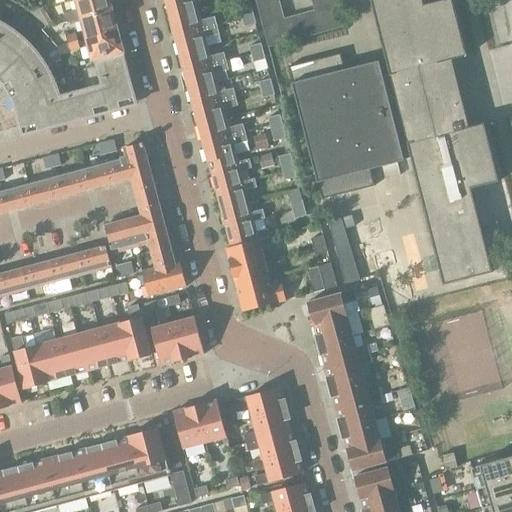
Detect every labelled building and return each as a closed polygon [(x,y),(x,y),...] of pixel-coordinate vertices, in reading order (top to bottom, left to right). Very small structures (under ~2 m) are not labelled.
[(27,11),(30,10),(27,0),(9,0),(16,3),(23,8),(27,11)] [(76,0),(79,9),(65,13),(67,23),(81,19),(110,11),(108,5),(110,3),(109,0),(76,0)] [(167,0),(165,1),(170,19),(197,11),(195,2),(201,0),(167,0)] [(280,7),(278,0),(262,0),(256,2),(259,13),(280,7)] [(336,4),(334,0),(312,0),(315,10),(336,4)] [(370,0),(386,61),(379,63),(403,160),(410,158),(443,285),(492,273),(470,189),(498,182),(484,124),(467,128),(465,122),(467,122),(462,100),(460,101),(449,61),(466,56),(452,0),(443,0),(424,5),(422,0),(370,0)] [(315,10),(304,13),(311,37),(322,34),(343,27),(336,4),(315,10)] [(280,7),(259,13),(261,24),(283,18),(280,7)] [(30,10),(27,11),(28,11),(40,21),(43,24),(45,28),(49,27),(38,8),(30,10)] [(240,12),(242,20),(253,17),(251,9),(240,12)] [(81,19),(86,39),(115,31),(114,24),(116,23),(113,14),(111,14),(110,11),(81,19)] [(170,19),(174,36),(216,25),(214,17),(200,20),(197,11),(170,19)] [(300,39),(311,37),(304,13),(294,15),(300,39)] [(294,15),(283,18),(261,24),(268,48),(278,45),(300,39),(294,15)] [(242,20),(244,28),(256,25),(253,17),(242,20)] [(0,70),(27,43),(22,39),(16,34),(11,30),(5,26),(0,23),(0,70)] [(179,54),(207,47),(204,37),(218,34),(216,25),(174,36),(179,54)] [(115,31),(86,39),(92,59),(121,51),(120,49),(122,47),(120,38),(117,37),(115,31)] [(67,44),(77,41),(75,33),(65,36),(67,44)] [(77,41),(67,44),(70,52),(79,49),(77,41)] [(32,48),(27,43),(0,70),(0,82),(0,83),(3,86),(5,90),(8,93),(9,97),(11,101),(13,105),(14,109),(58,97),(56,90),(54,84),(51,77),(48,71),(44,65),(40,59),(36,54),(32,48)] [(263,52),(261,44),(249,47),(251,55),(263,52)] [(223,53),(209,56),(207,47),(179,54),(184,73),(225,61),(223,53)] [(53,63),(60,60),(56,51),(49,54),(53,63)] [(251,55),(253,63),(265,60),(263,52),(251,55)] [(340,54),(288,67),(322,199),(374,186),(370,170),(404,161),(403,160),(379,63),(378,62),(345,70),(340,54)] [(106,104),(133,96),(122,55),(95,62),(101,86),(106,104)] [(184,73),(189,91),(216,83),(214,73),(228,70),(225,61),(184,73)] [(261,91),(272,88),(270,80),(259,83),(261,91)] [(193,109),(235,98),(233,89),(219,92),(216,83),(189,91),(193,109)] [(14,109),(14,110),(18,127),(106,104),(101,86),(58,97),(14,109)] [(261,91),(263,99),(274,96),(272,88),(261,91)] [(235,98),(193,109),(198,127),(226,119),(223,110),(237,106),(235,98)] [(282,123),(280,116),(268,119),(270,126),(282,123)] [(226,119),(198,127),(203,145),(244,133),(242,125),(228,129),(226,119)] [(274,142),(286,139),(282,123),(270,126),(274,142)] [(224,166),(237,162),(233,146),(247,142),(247,141),(253,139),(256,150),(268,147),(265,134),(252,137),(251,131),(244,133),(203,145),(208,163),(222,159),(224,166)] [(113,140),(105,142),(108,154),(116,152),(113,140)] [(100,156),(108,154),(105,142),(97,144),(100,156)] [(115,183),(130,178),(131,178),(127,164),(146,158),(142,143),(122,148),(125,157),(109,162),(115,183)] [(271,153),(257,157),(261,169),(274,166),(271,153)] [(58,154),(50,156),(53,168),(61,166),(58,154)] [(289,154),(278,157),(281,168),(292,165),(289,154)] [(45,170),(53,168),(50,156),(42,158),(45,170)] [(131,178),(130,178),(137,202),(138,208),(148,206),(147,199),(144,190),(154,188),(146,158),(127,164),(131,178)] [(222,159),(208,163),(209,170),(211,170),(216,188),(242,181),(240,171),(251,168),(249,159),(237,162),(224,166),(222,159)] [(82,169),(88,190),(115,183),(109,162),(82,169)] [(292,165),(281,168),(284,180),(295,177),(292,165)] [(55,176),(60,197),(88,190),(82,169),(55,176)] [(28,183),(34,204),(60,197),(55,176),(28,183)] [(221,208),(248,201),(245,190),(256,188),(254,178),(242,181),(216,188),(221,208)] [(1,191),(7,212),(34,204),(28,183),(1,191)] [(138,208),(141,217),(146,238),(147,238),(166,233),(157,197),(154,188),(144,190),(147,199),(148,206),(138,208)] [(292,211),(303,207),(298,189),(286,192),(292,211)] [(248,201),(221,208),(226,228),(253,221),(264,218),(262,210),(251,212),(248,201)] [(303,207),(292,211),(294,218),(305,215),(303,207)] [(351,215),(342,218),(345,229),(354,226),(351,215)] [(146,238),(141,217),(122,222),(129,249),(149,244),(147,238),(146,238)] [(328,222),(330,230),(343,226),(341,218),(328,222)] [(269,238),(265,225),(255,228),(253,221),(226,228),(231,248),(259,240),(259,241),(269,238)] [(129,249),(122,222),(104,226),(111,254),(129,249)] [(330,230),(332,237),(346,234),(343,226),(330,230)] [(147,238),(149,244),(155,268),(174,263),(166,233),(147,238)] [(332,237),(334,245),(348,242),(346,234),(332,237)] [(311,239),(313,247),(325,244),(323,236),(311,239)] [(259,240),(231,248),(225,249),(231,269),(274,258),(273,252),(263,255),(259,241),(259,240)] [(348,242),(334,245),(336,253),(350,249),(348,242)] [(313,247),(315,256),(327,252),(325,244),(313,247)] [(111,268),(105,247),(78,254),(84,275),(111,268)] [(336,253),(339,261),(353,257),(350,249),(336,253)] [(49,262),(55,283),(84,275),(78,254),(49,262)] [(339,261),(341,269),(355,265),(353,257),(339,261)] [(274,258),(231,269),(236,290),(270,281),(266,266),(276,264),(274,258)] [(22,269),(28,290),(55,283),(49,262),(22,269)] [(131,262),(123,265),(126,276),(134,274),(131,262)] [(174,263),(155,268),(141,272),(145,286),(140,288),(143,298),(186,287),(179,262),(174,263)] [(324,290),(337,287),(330,264),(318,267),(324,290)] [(123,265),(115,267),(118,278),(126,276),(123,265)] [(341,269),(343,277),(358,273),(355,265),(341,269)] [(0,297),(28,290),(22,269),(0,275),(0,297)] [(343,277),(345,285),(360,281),(359,279),(358,273),(343,277)] [(270,281),(236,290),(242,312),(286,301),(281,282),(271,285),(270,281)] [(112,297),(128,293),(126,283),(110,287),(112,297)] [(99,289),(102,300),(112,297),(110,287),(99,289)] [(102,300),(99,289),(89,292),(91,302),(102,300)] [(382,303),(377,289),(369,291),(373,306),(382,303)] [(354,291),(306,303),(312,326),(313,326),(313,325),(346,316),(343,304),(356,301),(354,291)] [(91,302),(89,292),(78,295),(81,305),(91,302)] [(81,305),(78,295),(68,297),(70,308),(81,305)] [(165,298),(168,307),(180,303),(178,295),(165,298)] [(70,308),(68,297),(57,300),(60,311),(70,308)] [(60,311),(57,300),(47,303),(50,313),(60,311)] [(146,313),(158,309),(156,301),(144,304),(146,313)] [(50,313),(47,303),(37,306),(39,316),(50,313)] [(119,323),(129,361),(151,355),(138,305),(127,308),(130,320),(119,323)] [(375,326),(387,325),(386,305),(373,307),(375,326)] [(39,316),(37,306),(26,308),(29,319),(39,316)] [(29,319),(26,308),(15,311),(18,322),(29,319)] [(18,322),(15,311),(4,314),(7,324),(18,322)] [(313,325),(313,326),(319,345),(352,336),(346,316),(313,325)] [(182,360),(204,354),(194,318),(172,324),(182,360)] [(119,323),(98,329),(108,366),(128,360),(129,362),(129,361),(119,323)] [(160,366),(182,360),(172,324),(151,329),(160,366)] [(78,335),(87,371),(108,366),(98,329),(78,335)] [(78,335),(57,340),(67,377),(87,371),(78,335)] [(11,339),(24,390),(46,384),(36,346),(25,349),(21,336),(11,339)] [(352,336),(319,345),(324,366),(370,354),(378,352),(376,344),(355,349),(352,336)] [(57,340),(36,346),(46,384),(47,383),(47,382),(67,377),(57,340)] [(370,354),(324,366),(330,387),(363,378),(360,366),(372,363),(370,354)] [(0,358),(3,369),(0,369),(0,409),(22,403),(9,355),(0,357),(0,358)] [(363,378),(330,387),(336,408),(381,396),(379,388),(367,391),(363,378)] [(279,388),(234,401),(236,410),(248,406),(252,419),(285,410),(279,388)] [(381,397),(383,403),(392,401),(390,393),(381,396),(381,397)] [(381,396),(336,408),(341,429),(374,420),(371,407),(383,404),(381,397),(381,396)] [(403,411),(414,408),(411,398),(400,401),(403,411)] [(204,443),(226,437),(216,401),(195,406),(204,443)] [(195,406),(173,412),(183,449),(204,443),(195,406)] [(252,419),(255,432),(243,435),(245,443),(291,431),(285,410),(252,419)] [(341,429),(347,449),(347,450),(380,441),(374,420),(341,429)] [(13,511),(181,466),(170,426),(158,430),(157,428),(128,436),(128,437),(0,471),(0,511),(13,511)] [(245,443),(248,451),(260,448),(263,461),(296,452),(291,431),(245,443)] [(347,450),(347,449),(346,449),(352,472),(413,455),(410,445),(383,452),(380,441),(347,450)] [(266,473),(254,476),(257,486),(302,473),(296,452),(263,461),(266,473)] [(453,453),(440,456),(444,471),(457,468),(457,466),(453,453)] [(511,460),(511,456),(470,469),(476,489),(511,478),(507,462),(511,460)] [(400,465),(353,477),(359,500),(360,500),(360,499),(393,490),(390,479),(403,475),(400,465)] [(170,475),(178,507),(191,503),(182,471),(170,475)] [(239,486),(237,478),(224,481),(227,489),(239,486)] [(438,478),(430,481),(433,494),(442,492),(438,478)] [(511,478),(476,489),(482,509),(511,500),(511,478)] [(259,496),(262,505),(274,502),(276,511),(284,511),(311,505),(305,483),(259,496)] [(196,498),(208,494),(206,486),(194,489),(196,498)] [(360,499),(360,500),(363,511),(393,511),(411,507),(409,499),(397,502),(393,490),(360,499)] [(85,496),(60,504),(62,511),(68,511),(88,505),(85,496)] [(243,496),(231,499),(234,509),(246,506),(243,496)] [(511,511),(511,500),(482,509),(482,511),(511,511)] [(160,503),(147,506),(148,511),(158,511),(162,511),(160,503)]
